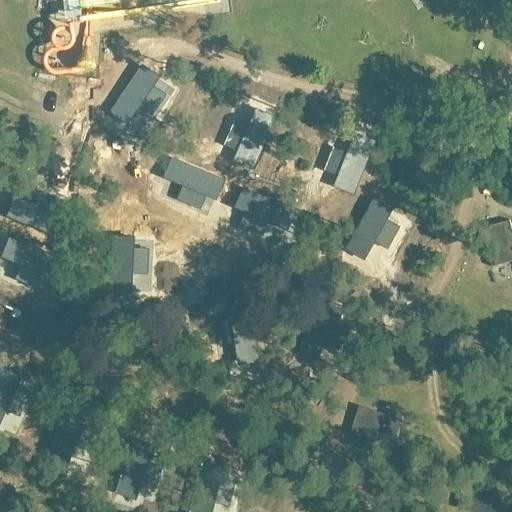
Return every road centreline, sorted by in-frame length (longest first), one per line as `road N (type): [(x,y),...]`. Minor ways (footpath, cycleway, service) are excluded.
road 1 (track): [(320,511),(362,366),(452,257),(486,125),(511,112)]
road 2 (track): [(100,112),(162,47),(183,46),(486,125)]
road 3 (track): [(341,438),(140,393),(0,333)]
road 4 (unknown): [(225,58),(306,292),(355,391)]
road 5 (track): [(418,298),(427,307),(443,433),(511,474)]
